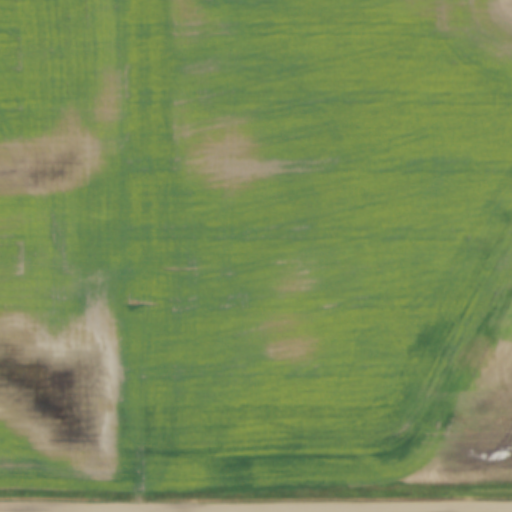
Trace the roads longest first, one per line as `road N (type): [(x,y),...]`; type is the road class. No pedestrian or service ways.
road 1 (track): [(139,511),(143,0)]
road 2 (residential): [(0,510),(511,509)]
